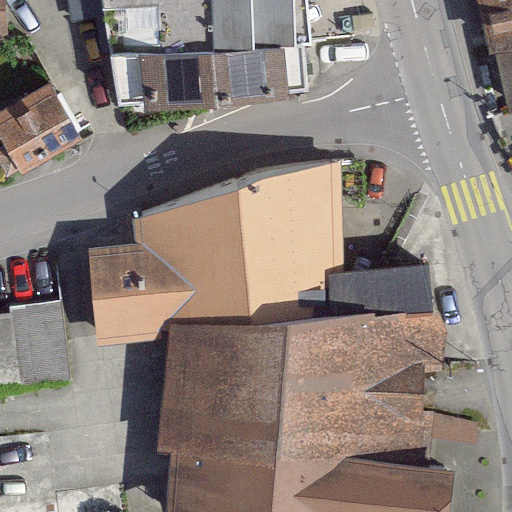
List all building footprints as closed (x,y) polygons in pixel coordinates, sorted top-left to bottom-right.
[(0,0),(0,47),(15,46),(12,0),(0,0)] [(80,0),(83,24),(117,20),(121,67),(326,47),(321,0),(80,0)] [(511,0),(496,0),(511,59),(511,0)] [(326,47),(121,67),(137,111),(328,90),(326,47)] [(62,94),(3,127),(35,184),(94,150),(62,94)] [(350,169),(260,191),(275,344),(454,326),(449,279),(363,287),(350,169)] [(275,344),(260,191),(154,225),(155,258),(107,263),(116,360),(205,351),(275,344)] [(70,317),(0,324),(0,389),(77,380),(70,317)] [(275,344),(205,351),(189,507),(175,506),(175,511),(463,511),(465,485),(435,484),(454,326),(275,344)]
